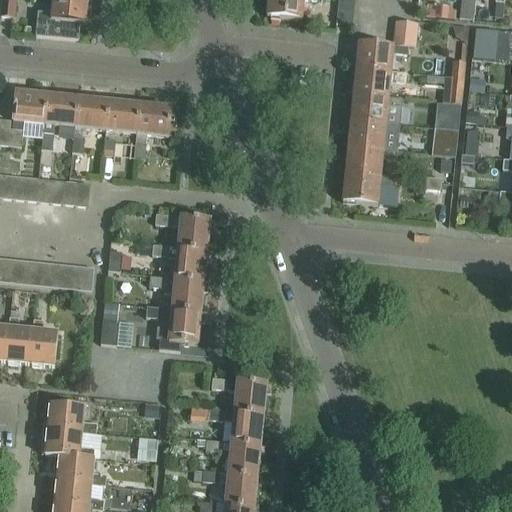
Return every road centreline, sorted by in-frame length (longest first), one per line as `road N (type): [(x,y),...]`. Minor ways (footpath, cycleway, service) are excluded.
road 1 (residential): [(381,511),(282,239)]
road 2 (residential): [(511,260),(282,239)]
road 3 (residential): [(225,81),(0,57)]
road 4 (residential): [(282,239),(225,81)]
